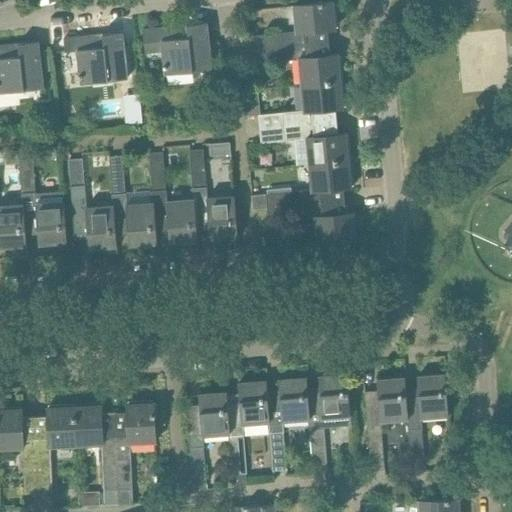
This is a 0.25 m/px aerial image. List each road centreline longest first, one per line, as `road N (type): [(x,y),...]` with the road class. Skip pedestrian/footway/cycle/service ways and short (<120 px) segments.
road 1 (residential): [(391,269),(401,233),(378,0)]
road 2 (residential): [(0,293),(255,273)]
road 3 (residential): [(491,511),(480,354),(462,335),(397,319)]
road 4 (residential): [(0,144),(237,128)]
road 5 (residential): [(397,319),(383,332),(352,339),(171,362)]
road 6 (residential): [(171,362),(0,371)]
road 7 (residential): [(164,0),(0,19)]
road 8 (residential): [(176,511),(171,362)]
road 9 (residential): [(255,273),(237,128)]
road 10 (residential): [(255,273),(339,264),(391,269)]
road 11 (residential): [(237,128),(221,0)]
